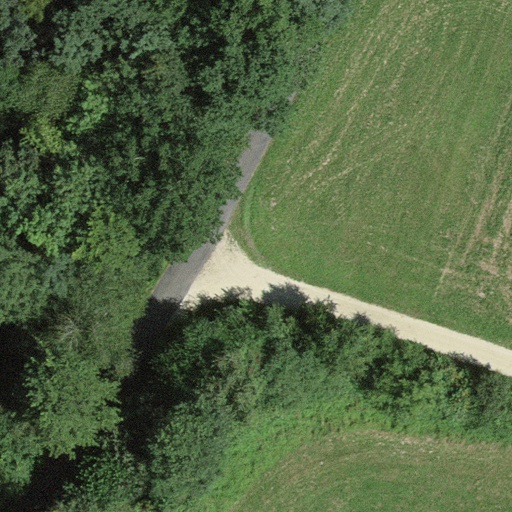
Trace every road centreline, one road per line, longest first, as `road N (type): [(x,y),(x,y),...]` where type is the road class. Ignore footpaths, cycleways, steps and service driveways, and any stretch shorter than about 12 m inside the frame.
road 1 (track): [(34,511),(90,424),(319,0)]
road 2 (track): [(175,262),(511,369)]
